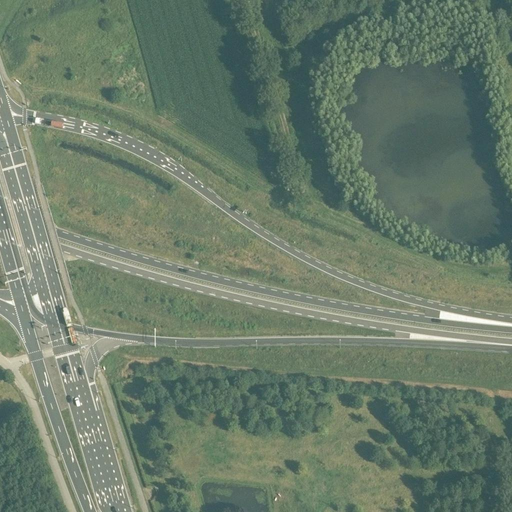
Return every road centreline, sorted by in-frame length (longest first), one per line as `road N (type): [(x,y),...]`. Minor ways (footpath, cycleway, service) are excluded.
road 1 (primary): [(511,323),(329,272),(131,147),(54,123),(7,124)]
road 2 (primary): [(511,330),(254,290),(0,213)]
road 3 (primary): [(0,227),(230,296),(511,342)]
road 4 (primary): [(120,336),(511,345)]
road 5 (track): [(511,282),(498,271),(414,251),(305,191)]
road 6 (primary): [(65,327),(7,124)]
road 7 (primary): [(23,316),(89,511)]
road 8 (track): [(305,191),(245,0)]
road 9 (unclassified): [(0,361),(29,398),(69,511)]
